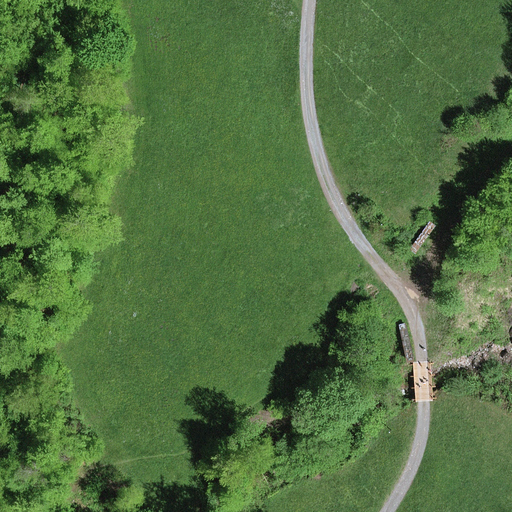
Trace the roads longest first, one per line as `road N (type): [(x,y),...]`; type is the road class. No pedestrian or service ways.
road 1 (track): [(313,0),(312,97),(329,179),(408,305),(418,340),(421,437),(388,511)]
road 2 (track): [(408,305),(447,224),(511,144)]
